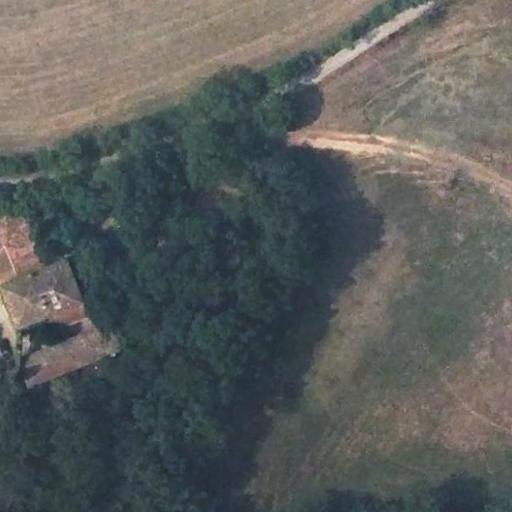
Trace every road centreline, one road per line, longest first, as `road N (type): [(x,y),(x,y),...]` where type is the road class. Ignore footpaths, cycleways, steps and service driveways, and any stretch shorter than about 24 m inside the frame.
road 1 (residential): [(0,188),(26,188),(169,143),(314,78),(424,0)]
road 2 (track): [(169,143),(395,148),(456,162),(511,190)]
